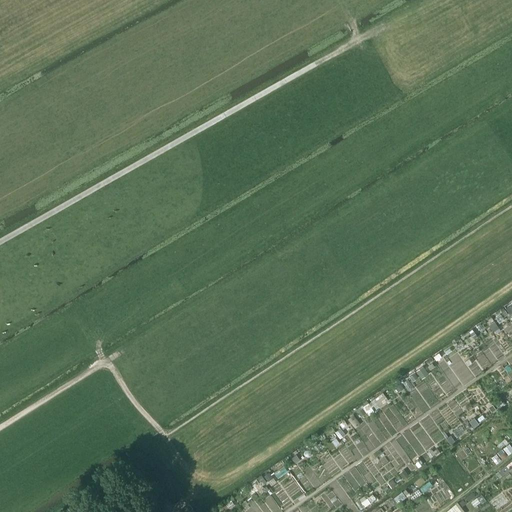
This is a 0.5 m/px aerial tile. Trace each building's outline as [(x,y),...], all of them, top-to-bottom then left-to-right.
[(422,367),(416,371),(420,376),(425,372),(422,367)] [(414,373),(409,377),(412,381),(418,377),(414,373)] [(400,383),(394,387),(398,392),(404,388),(400,383)] [(392,389),(386,393),(392,401),(398,397),(392,389)] [(368,403),(363,406),(368,415),(374,411),(368,403)] [(362,408),(357,412),(361,416),(365,413),(362,408)] [(419,458),(414,461),(416,463),(415,464),(418,468),(423,464),(419,458)] [(404,469),(398,473),(403,479),(408,475),(404,469)] [(269,472),(264,476),(268,482),(273,478),(269,472)] [(421,476),(414,481),(418,486),(425,481),(421,476)] [(256,478),(250,483),(256,492),(262,487),(256,478)] [(392,479),(387,483),(391,488),(396,484),(392,479)] [(401,491),(393,498),(398,503),(406,497),(401,491)] [(472,492),(467,496),(469,500),(475,496),(472,492)] [(373,495),(367,498),(371,503),(376,499),(373,495)] [(464,511),(457,502),(445,511),(464,511)]
